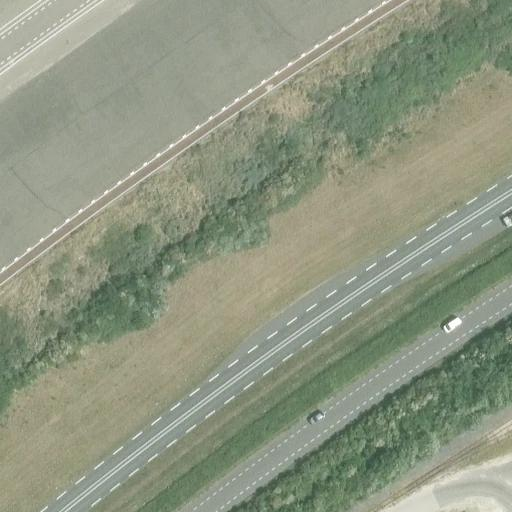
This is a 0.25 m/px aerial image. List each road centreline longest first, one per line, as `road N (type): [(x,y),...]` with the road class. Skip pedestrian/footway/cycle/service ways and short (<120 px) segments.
road 1 (primary): [(63,511),(290,338),(511,191)]
road 2 (tertiary): [(204,511),(511,297)]
